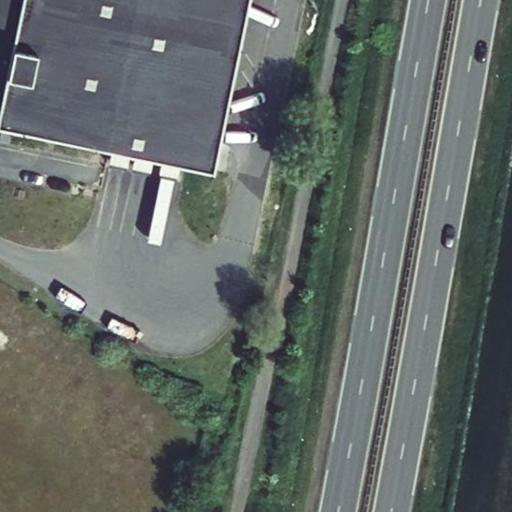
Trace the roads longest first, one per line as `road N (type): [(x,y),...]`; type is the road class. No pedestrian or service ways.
road 1 (trunk): [(392,511),(481,0)]
road 2 (trunk): [(427,0),(339,511)]
